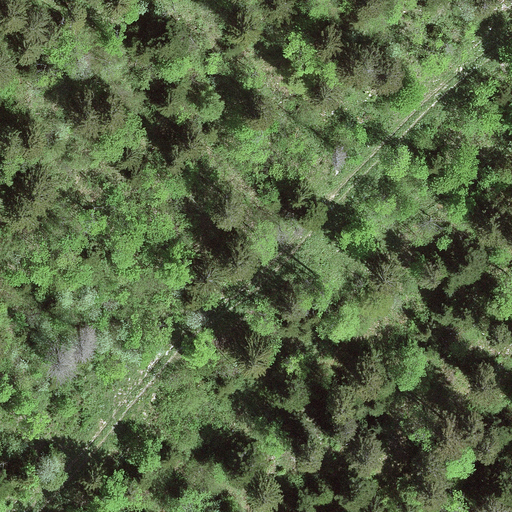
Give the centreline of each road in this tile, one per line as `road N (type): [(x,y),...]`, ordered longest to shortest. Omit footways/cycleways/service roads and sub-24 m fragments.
road 1 (track): [(41,511),(137,388),(283,261),(469,68),(511,40)]
road 2 (track): [(269,511),(309,358),(369,245),(283,261)]
